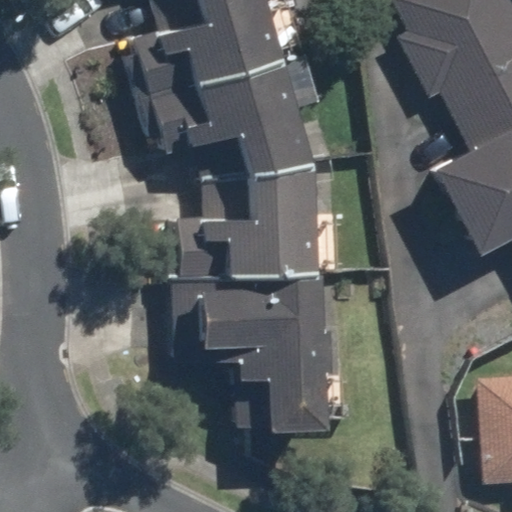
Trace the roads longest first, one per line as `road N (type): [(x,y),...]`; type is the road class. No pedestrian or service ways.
road 1 (residential): [(0,102),(36,236),(39,379)]
road 2 (residential): [(39,379),(88,455),(178,511)]
road 3 (residential): [(39,379),(19,487),(6,511)]
